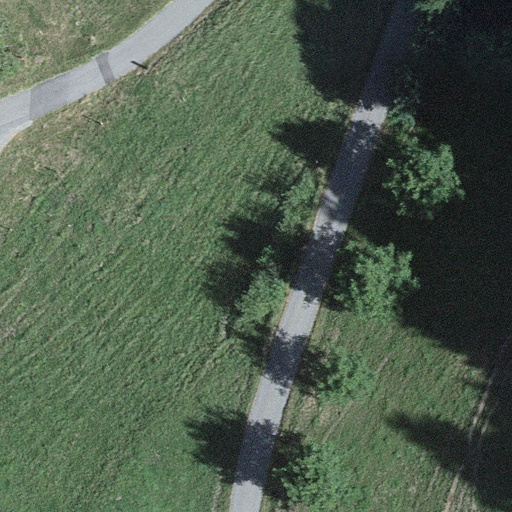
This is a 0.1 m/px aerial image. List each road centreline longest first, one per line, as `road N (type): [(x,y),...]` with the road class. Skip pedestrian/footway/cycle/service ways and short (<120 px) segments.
road 1 (track): [(249,511),(263,410),(420,0)]
road 2 (track): [(190,0),(119,66),(0,116)]
